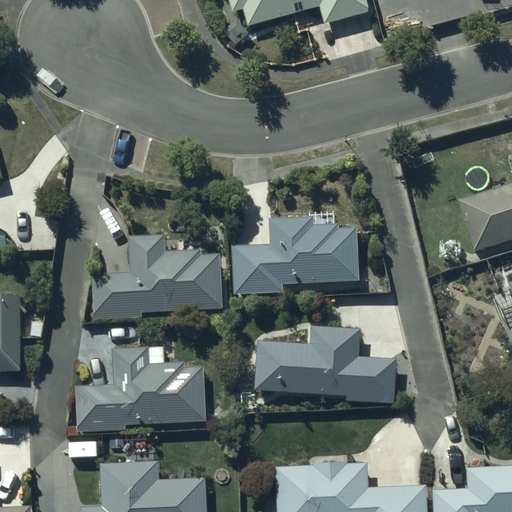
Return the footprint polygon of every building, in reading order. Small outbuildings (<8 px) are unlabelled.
[(230,0),(233,8),(242,5),(247,24),(320,3),(325,21),(370,8),(367,0),(230,0)] [(511,178),(458,196),(475,248),(511,235),(511,178)] [(283,289),(283,280),(359,277),(357,223),(338,224),(338,221),(313,222),(313,213),(270,215),(271,241),(233,242),(235,291),(283,289)] [(168,231),(130,233),(131,269),(94,271),(95,318),(145,316),(144,309),(224,306),(222,251),(204,252),(203,246),(168,247),(168,231)] [(0,367),(22,367),(21,292),(0,292),(0,367)] [(361,325),(311,323),(310,340),(257,338),(254,387),(346,392),(346,398),(395,401),(397,356),(360,354),(361,325)] [(165,343),(114,345),(115,381),(78,383),(80,429),(129,427),(129,421),(207,418),(205,363),(185,364),(185,360),(165,361),(165,343)] [(34,511),(34,503),(31,503),(29,425),(0,425),(0,511),(34,511)] [(158,458),(100,460),(101,503),(80,503),(80,511),(207,511),(206,474),(159,476),(158,458)] [(313,460),(313,461),(276,462),(277,511),(427,511),(427,482),(368,484),(367,459),(346,460),(346,459),(313,460)] [(511,511),(511,462),(467,463),(468,486),(433,487),(434,511),(511,511)]
